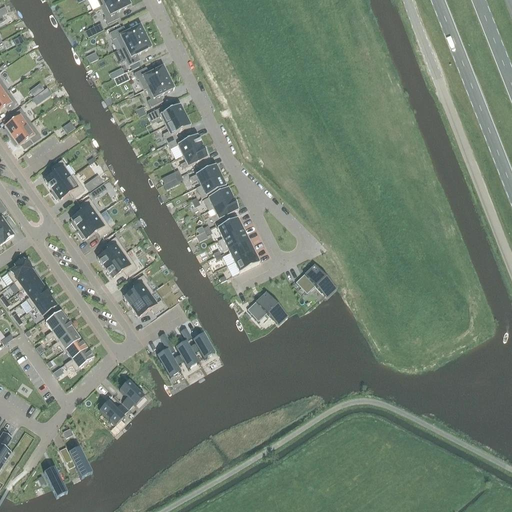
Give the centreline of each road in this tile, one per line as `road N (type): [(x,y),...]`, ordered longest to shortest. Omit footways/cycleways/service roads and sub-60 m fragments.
road 1 (unclassified): [(511,470),(391,407),(353,401),(163,511)]
road 2 (unclassified): [(511,269),(407,0)]
road 3 (primary): [(437,0),(511,191)]
road 4 (residential): [(151,0),(235,172)]
road 5 (residential): [(137,344),(51,222)]
road 6 (residential): [(33,235),(118,356)]
road 7 (residential): [(282,264),(301,254),(304,240),(235,172)]
